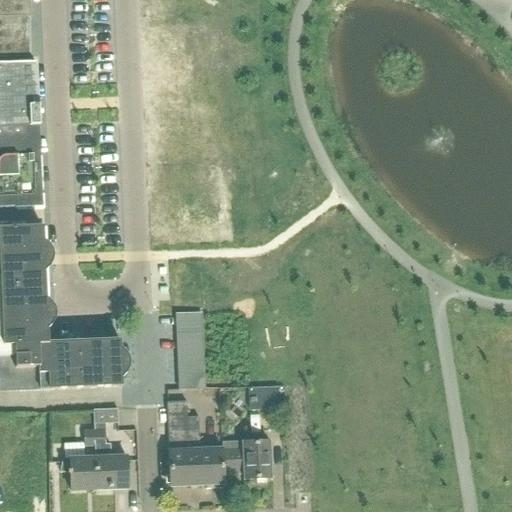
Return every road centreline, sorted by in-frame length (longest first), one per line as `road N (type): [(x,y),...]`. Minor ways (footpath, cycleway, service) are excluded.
road 1 (residential): [(146,511),(142,396),(149,374),(137,298),(125,0)]
road 2 (unknown): [(197,0),(193,90),(129,103)]
